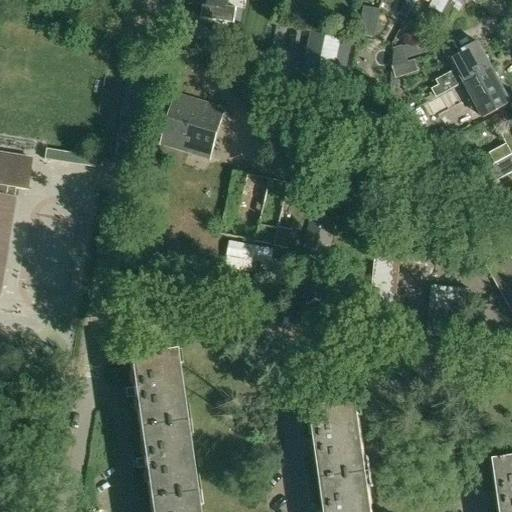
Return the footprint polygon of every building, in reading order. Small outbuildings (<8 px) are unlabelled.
[(192,0),(192,2),(203,4),(201,18),(234,23),(236,8),(226,6),(226,0),(192,0)] [(406,0),(399,13),(398,15),(400,16),(406,19),(407,17),(416,0),(406,0)] [(434,0),(431,7),(434,9),(427,22),(435,27),(442,13),(449,0),(434,0)] [(458,4),(450,0),(449,0),(442,13),(450,18),(458,4)] [(375,36),(379,9),(364,7),(360,34),(375,36)] [(428,39),(404,47),(394,49),(393,66),(408,62),(407,58),(432,51),(428,39)] [(440,85),(433,88),(437,96),(464,82),(491,67),(477,41),(450,56),(457,69),(441,77),(438,79),(440,85)] [(309,47),(304,73),(332,79),(337,52),(309,47)] [(408,63),(408,62),(393,66),(393,67),(396,79),(419,72),(415,60),(408,63)] [(505,93),(491,67),(464,82),(477,107),(505,93)] [(176,95),(162,143),(186,151),(211,158),(225,110),(176,95)] [(492,153),(490,154),(495,163),(497,161),(511,153),(511,119),(510,121),(497,128),(507,145),(492,153)] [(427,151),(449,139),(443,128),(421,140),(427,151)] [(45,149),(44,159),(70,164),(72,154),(45,149)] [(13,196),(14,188),(26,190),(32,159),(0,153),(0,289),(15,196),(13,196)] [(488,166),(485,168),(493,183),(511,172),(511,153),(497,161),(495,163),(488,166)] [(366,164),(362,183),(376,186),(380,167),(366,164)] [(276,245),(289,182),(234,170),(221,234),(276,245)] [(301,255),(327,262),(337,221),(311,214),(301,255)] [(378,218),(377,230),(402,233),(403,220),(378,218)] [(376,243),(401,245),(402,233),(377,230),(376,243)] [(478,253),(484,264),(506,251),(501,240),(478,253)] [(376,243),(375,255),(400,257),(401,245),(376,243)] [(484,264),(491,275),(511,263),(511,261),(506,251),(484,264)] [(375,255),(374,267),(399,270),(400,257),(375,255)] [(511,263),(491,275),(497,286),(511,277),(511,263)] [(399,270),(374,267),(373,279),(397,282),(399,270)] [(511,277),(497,286),(502,297),(511,291),(511,277)] [(373,279),(371,292),(396,294),(397,282),(373,279)] [(179,282),(167,281),(163,305),(175,307),(179,282)] [(236,281),(232,306),(245,308),(248,283),(236,281)] [(192,284),(179,282),(175,307),(188,309),(192,284)] [(306,282),(304,292),(302,308),(314,309),(318,284),(306,282)] [(261,285),(248,283),(245,308),(257,310),(261,285)] [(188,309),(200,311),(204,286),(192,284),(188,309)] [(331,286),(318,284),(314,309),(326,311),(331,286)] [(273,287),(261,285),(257,310),(269,312),(273,287)] [(431,285),(429,310),(442,312),(444,286),(431,285)] [(216,288),(204,286),(200,311),(212,313),(216,288)] [(331,286),(326,311),(339,313),(343,288),(331,286)] [(442,312),(454,313),(456,288),(444,286),(442,312)] [(273,287),(269,312),(281,314),(286,289),(273,287)] [(355,290),(343,288),(339,313),(351,315),(355,290)] [(469,289),(456,288),(454,313),(466,314),(469,289)] [(511,291),(502,297),(508,308),(511,305),(511,291)] [(371,292),(370,304),(395,307),(396,294),(371,292)] [(370,304),(369,317),(394,319),(395,307),(370,304)] [(439,337),(442,312),(429,310),(427,336),(439,337)] [(454,313),(442,312),(439,337),(452,338),(454,313)] [(466,314),(454,313),(452,338),(464,339),(466,314)] [(393,332),(394,319),(369,317),(368,330),(393,332)] [(128,356),(138,426),(184,421),(174,350),(128,356)] [(311,408),(321,479),(367,471),(357,401),(311,408)] [(138,426),(144,468),(148,498),(194,491),(184,421),(138,426)] [(511,511),(511,457),(494,460),(501,511),(511,511)] [(321,479),(325,511),(372,511),(367,471),(321,479)] [(196,511),(194,491),(148,498),(149,511),(196,511)]
